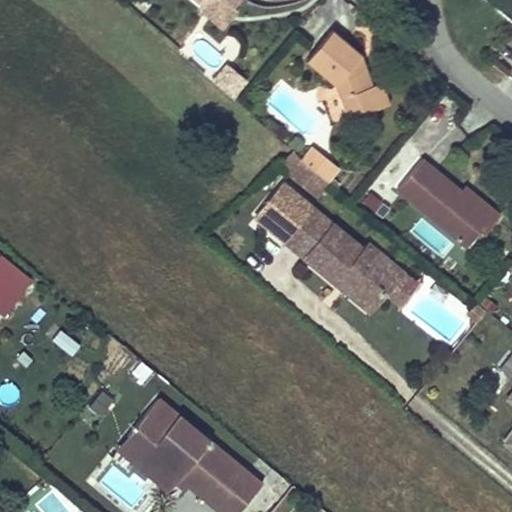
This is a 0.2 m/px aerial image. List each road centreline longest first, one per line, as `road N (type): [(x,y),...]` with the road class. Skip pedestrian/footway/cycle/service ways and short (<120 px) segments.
road 1 (residential): [(511,105),(441,47),(431,0)]
road 2 (residential): [(511,483),(420,404)]
